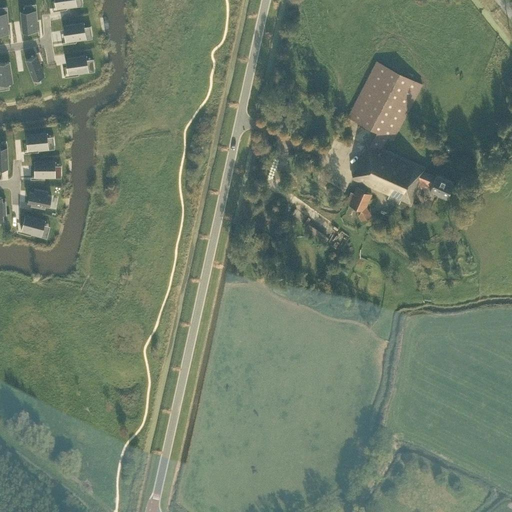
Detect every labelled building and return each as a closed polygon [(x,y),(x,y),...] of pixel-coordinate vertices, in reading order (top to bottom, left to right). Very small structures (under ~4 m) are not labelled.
[(36,11),(21,12),(22,31),(38,30),(36,11)] [(7,13),(0,14),(0,33),(9,33),(7,13)] [(83,22),(64,25),(66,41),(85,38),(83,22)] [(37,55),(26,59),(33,78),(45,74),(37,55)] [(85,55),(66,58),(68,73),(87,71),(85,55)] [(10,61),(0,62),(0,82),(13,80),(10,61)] [(376,130),(370,141),(369,141),(352,177),(410,203),(419,184),(430,188),(439,192),(438,195),(445,198),(446,196),(447,196),(453,182),(436,174),(436,176),(424,171),(426,167),(383,147),(388,136),(393,139),(422,83),(378,61),(348,116),(376,130)] [(46,133),(27,134),(28,150),(47,148),(46,133)] [(7,147),(0,147),(0,167),(8,167),(7,147)] [(35,160),(35,176),(54,176),(54,160),(35,160)] [(372,194),(356,186),(349,203),(364,210),(372,194)] [(34,191),(30,191),(28,201),(32,202),(31,205),(45,207),(45,204),(50,205),(52,195),(47,194),(48,191),(34,188),(34,191)] [(25,215),(21,230),(40,235),(44,220),(25,215)] [(308,222),(305,227),(325,242),(328,237),(308,222)]
